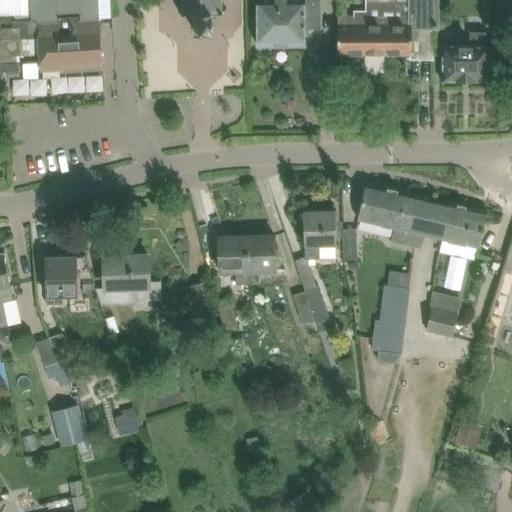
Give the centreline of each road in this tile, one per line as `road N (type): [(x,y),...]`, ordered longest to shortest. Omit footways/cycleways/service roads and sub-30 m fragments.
road 1 (tertiary): [(147,167),(492,153)]
road 2 (unclassified): [(147,167),(126,0)]
road 3 (tertiary): [(0,204),(147,167)]
